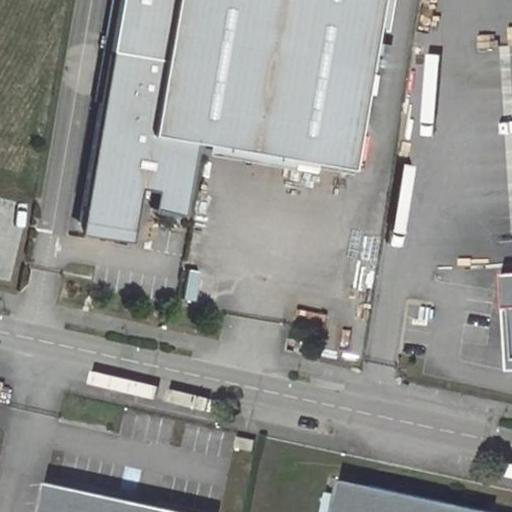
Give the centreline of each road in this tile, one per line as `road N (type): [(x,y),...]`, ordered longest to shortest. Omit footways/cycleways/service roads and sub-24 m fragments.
road 1 (unclassified): [(511,445),(0,330)]
road 2 (unknown): [(399,0),(370,150),(353,185),(280,277),(254,387)]
road 3 (unknown): [(29,337),(0,481)]
